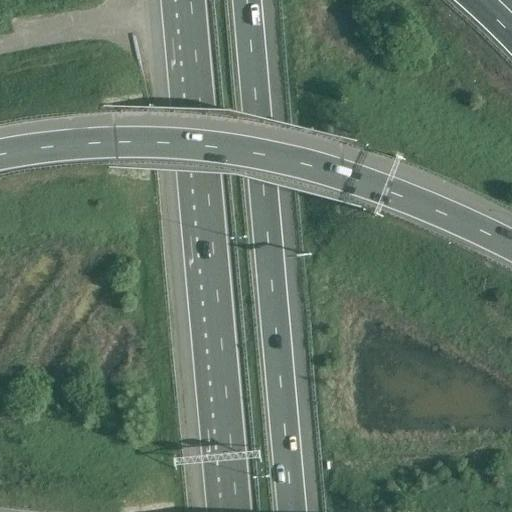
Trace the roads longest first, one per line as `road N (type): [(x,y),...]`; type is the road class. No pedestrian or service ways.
road 1 (motorway): [(511,249),(420,204),(283,162),(115,145),(0,156)]
road 2 (motorway): [(191,0),(237,511)]
road 3 (motorway): [(291,511),(246,0)]
